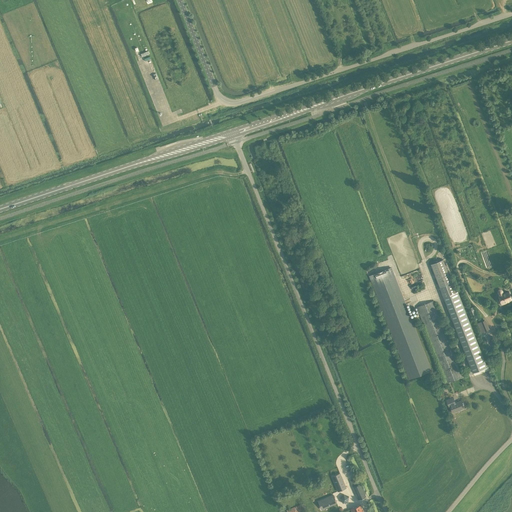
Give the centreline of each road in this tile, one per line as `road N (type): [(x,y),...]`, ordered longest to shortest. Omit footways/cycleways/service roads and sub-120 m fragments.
road 1 (unclassified): [(511,14),(232,102),(216,93),(179,0)]
road 2 (unclassified): [(386,511),(236,142)]
road 3 (primary): [(233,133),(511,40)]
road 4 (unclassified): [(236,142),(511,49)]
road 5 (unclassified): [(0,218),(236,142)]
road 6 (primary): [(0,210),(233,133)]
